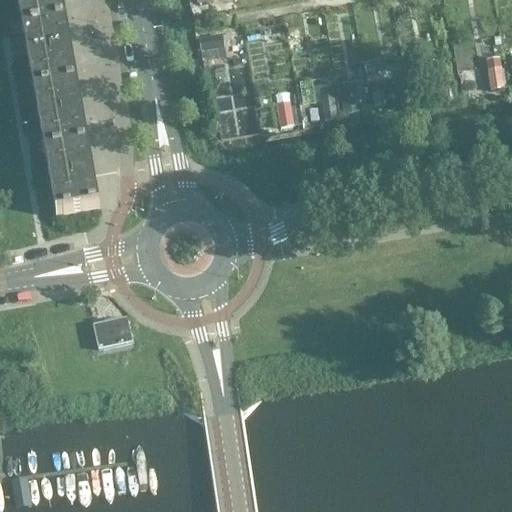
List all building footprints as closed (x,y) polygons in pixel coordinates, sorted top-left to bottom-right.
[(61,0),(16,0),(23,35),(67,27),(61,0)] [(67,27),(23,35),(34,96),(78,88),(67,27)] [(347,85),(348,114),(362,114),(361,84),(347,85)] [(78,88),(34,96),(45,158),(89,150),(78,88)] [(324,89),(326,120),(338,120),(337,88),(324,89)] [(293,102),(279,104),(283,128),(297,126),(293,102)] [(89,150),(45,158),(56,220),(100,212),(89,150)] [(132,344),(127,320),(93,328),(98,352),(132,344)]
